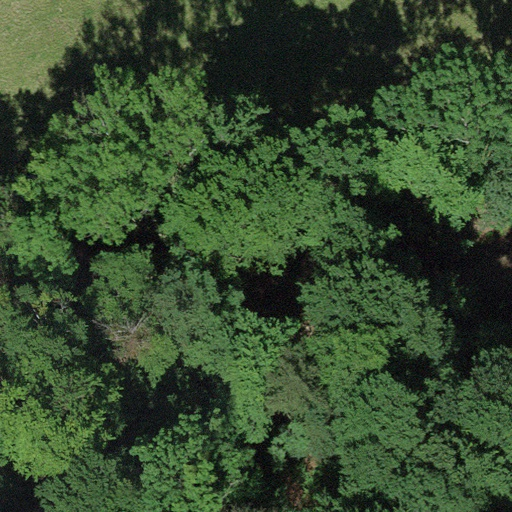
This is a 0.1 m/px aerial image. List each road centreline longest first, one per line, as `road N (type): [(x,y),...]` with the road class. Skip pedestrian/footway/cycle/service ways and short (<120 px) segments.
road 1 (track): [(0,201),(511,189)]
road 2 (track): [(511,293),(270,511)]
